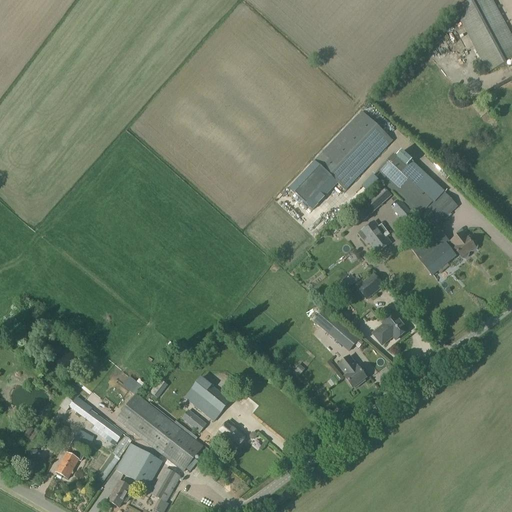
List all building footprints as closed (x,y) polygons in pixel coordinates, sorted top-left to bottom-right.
[(511,37),(491,0),(472,0),(453,10),(487,74),(511,60),(511,37)] [(457,31),(443,35),(447,49),(451,47),(457,65),(466,62),(457,31)] [(360,113),(313,164),(342,194),(392,142),(360,113)] [(398,150),(376,174),(421,215),(443,193),(398,150)] [(444,194),(421,216),(434,230),(458,209),(444,194)] [(367,201),(354,212),(362,221),(375,209),(367,201)] [(400,203),(393,210),(404,222),(412,215),(400,203)] [(374,222),(356,235),(362,242),(365,240),(376,254),(390,244),(374,222)] [(462,232),(450,241),(456,249),(454,250),(461,259),(461,258),(462,260),(464,260),(468,257),(468,255),(467,254),(470,251),(471,252),(473,252),(476,250),(477,248),(471,241),(469,241),(462,232)] [(444,244),(421,264),(432,277),(456,258),(444,244)] [(374,273),(356,288),(366,301),(384,286),(374,273)] [(324,310),(313,324),(348,353),(353,346),(354,345),(359,339),(324,310)] [(383,326),(372,335),(382,346),(393,338),(396,341),(408,331),(395,315),(382,325),(383,326)] [(342,362),(336,367),(344,377),(343,378),(352,390),(366,379),(357,367),(356,368),(348,357),(342,362)] [(299,366),(294,371),(300,376),(305,370),(299,366)] [(81,375),(76,381),(85,388),(90,381),(81,375)] [(201,399),(218,413),(220,414),(230,402),(201,378),(190,390),(201,399)] [(160,380),(150,394),(157,399),(167,386),(160,380)] [(137,395),(117,420),(183,472),(202,447),(137,395)] [(67,398),(60,407),(67,412),(70,408),(77,413),(75,416),(79,418),(80,417),(84,419),(117,443),(123,435),(90,411),(91,409),(77,398),(73,403),(67,398)] [(188,411),(182,419),(196,430),(200,434),(206,426),(188,411)] [(228,421),(215,437),(234,452),(246,437),(228,421)] [(65,457),(55,473),(68,480),(81,456),(83,458),(88,447),(89,447),(94,438),(79,430),(65,457)] [(125,436),(112,454),(118,459),(132,441),(125,436)] [(86,455),(96,460),(101,450),(91,445),(86,455)] [(131,445),(116,471),(146,488),(160,462),(131,445)] [(165,469),(150,495),(160,500),(166,503),(170,495),(173,489),(177,484),(180,478),(165,469)] [(119,483),(108,503),(119,509),(122,503),(124,504),(127,504),(130,497),(126,495),(130,489),(119,483)]
